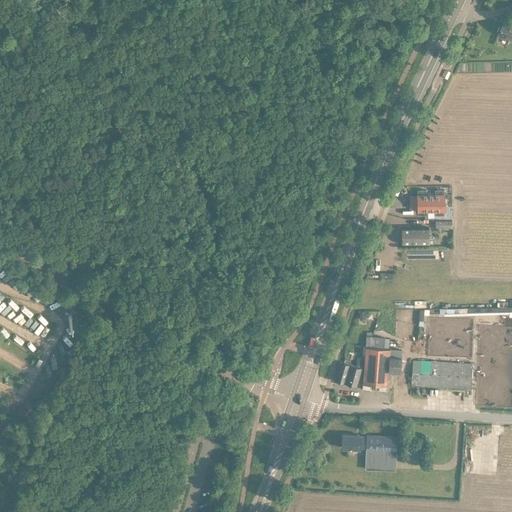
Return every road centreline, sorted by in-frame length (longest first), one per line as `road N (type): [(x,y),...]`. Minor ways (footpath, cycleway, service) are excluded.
road 1 (secondary): [(297,399),(372,190),(454,8)]
road 2 (unclassified): [(297,399),(218,370),(0,245)]
road 3 (unclassified): [(511,420),(337,409),(297,399)]
